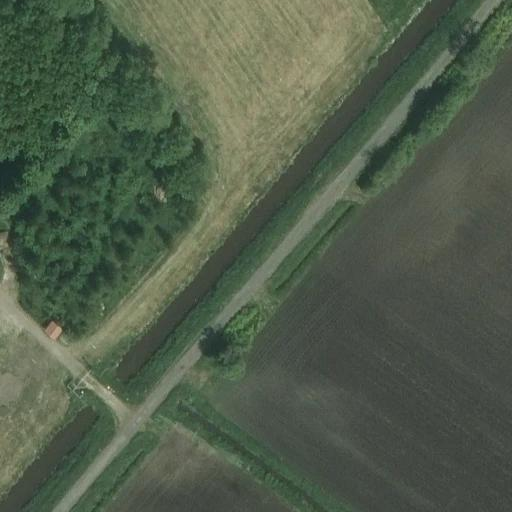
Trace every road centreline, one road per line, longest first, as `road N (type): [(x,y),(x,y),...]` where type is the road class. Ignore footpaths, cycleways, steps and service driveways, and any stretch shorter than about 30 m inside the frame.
road 1 (track): [(56,511),(489,0)]
road 2 (track): [(0,296),(131,423)]
